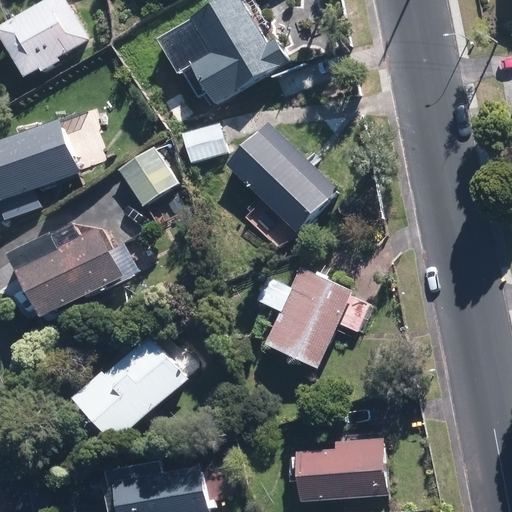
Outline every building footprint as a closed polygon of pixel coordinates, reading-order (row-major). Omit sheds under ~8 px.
[(96,42),(70,0),(52,0),(3,31),(33,80),(96,42)] [(200,67),(222,106),(295,63),(281,39),(274,43),(248,0),(235,0),(165,41),(186,76),(200,67)] [(310,64),(275,78),(286,106),(321,92),(310,64)] [(179,89),(164,103),(183,124),(198,110),(179,89)] [(344,191),(277,122),(231,166),(299,235),(344,191)] [(0,204),(1,204),(9,224),(46,210),(39,191),(86,173),(68,123),(0,147),(0,204)] [(187,131),(194,163),(233,155),(227,124),(187,131)] [(187,183),(162,147),(124,172),(149,209),(187,183)] [(53,319),(115,286),(81,221),(18,254),(53,319)] [(305,273),(299,287),(275,278),(264,304),(284,311),(270,347),(325,370),(343,324),(364,333),(377,301),(305,273)] [(207,371),(165,325),(63,416),(105,463),(207,371)] [(395,496),(391,442),(341,446),(341,452),(306,454),(310,502),(395,496)] [(123,478),(127,511),(215,511),(209,466),(123,478)]
